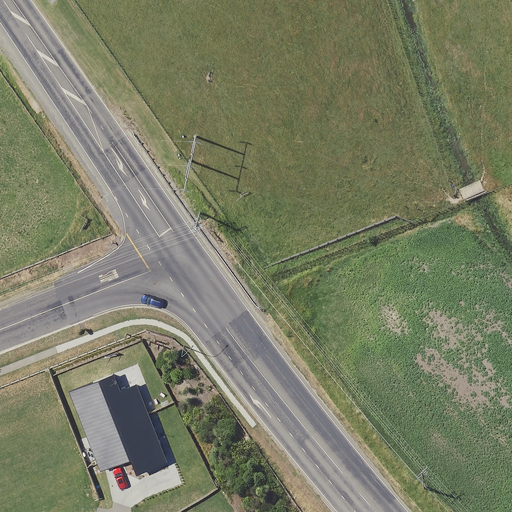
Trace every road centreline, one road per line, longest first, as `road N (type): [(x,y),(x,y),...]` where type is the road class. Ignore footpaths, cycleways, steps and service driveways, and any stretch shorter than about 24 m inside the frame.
road 1 (secondary): [(177,258),(375,511)]
road 2 (secondary): [(3,0),(177,258)]
road 3 (unclassified): [(177,258),(0,328)]
